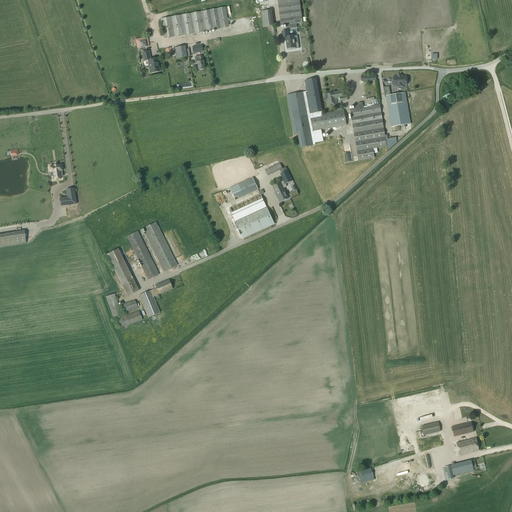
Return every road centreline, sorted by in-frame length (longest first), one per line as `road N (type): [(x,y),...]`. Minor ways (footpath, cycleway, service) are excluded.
road 1 (unclassified): [(142,287),(340,197),(435,109),(440,73)]
road 2 (track): [(285,80),(60,109)]
road 3 (unclassified): [(440,73),(285,80)]
